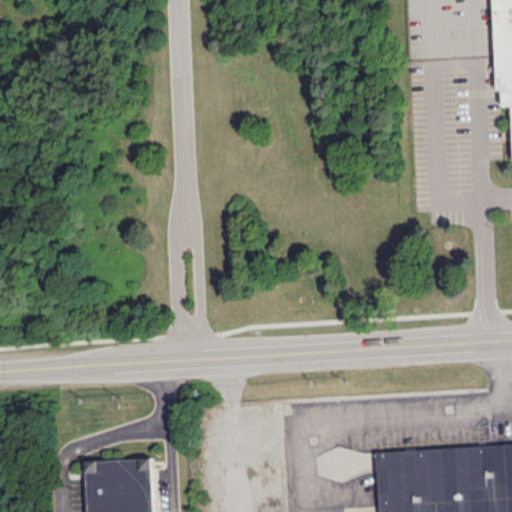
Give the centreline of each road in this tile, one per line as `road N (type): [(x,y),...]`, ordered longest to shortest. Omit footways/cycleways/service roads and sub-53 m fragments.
road 1 (secondary): [(0,370),(511,338)]
road 2 (residential): [(186,224),(180,0)]
road 3 (residential): [(210,355),(202,251),(186,224)]
road 4 (residential): [(186,224),(173,253),(179,356)]
